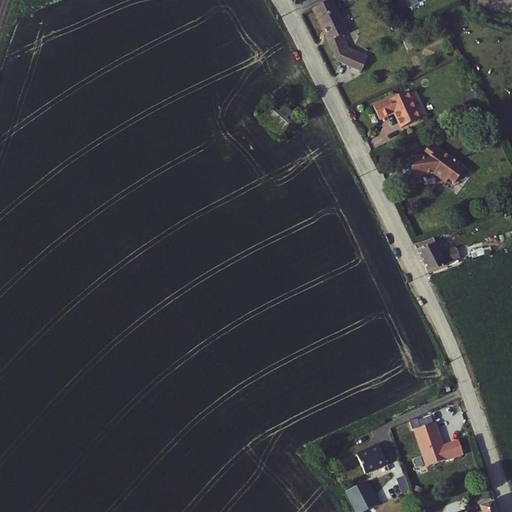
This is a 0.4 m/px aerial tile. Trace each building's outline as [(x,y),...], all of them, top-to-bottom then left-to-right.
[(333,52),(346,46),(348,44),(343,35),(348,33),(331,0),(312,10),(333,52)] [(333,52),(340,63),(345,49),(346,46),(333,52)] [(363,71),(368,58),(345,49),(340,63),(363,71)] [(420,117),(407,90),(391,98),(390,97),(374,105),(381,119),(394,113),(401,126),(420,117)] [(273,98),(264,114),(285,126),(295,110),(273,98)] [(441,146),(434,141),(427,149),(434,154),(441,146)] [(426,174),(438,173),(441,175),(463,164),(441,146),(434,154),(413,157),(417,184),(427,183),(426,174)] [(441,175),(453,185),(466,166),(463,164),(441,175)] [(415,247),(424,268),(444,261),(445,264),(455,260),(459,258),(457,252),(443,257),(436,240),(415,247)] [(429,278),(430,277),(448,271),(447,268),(457,264),(455,260),(445,264),(444,261),(424,268),(429,278)] [(411,432),(425,469),(460,455),(455,442),(438,448),(434,436),(435,436),(431,425),(411,432)] [(363,476),(385,466),(377,447),(365,453),(364,451),(354,456),(363,476)] [(402,478),(394,481),(399,495),(407,492),(402,478)] [(365,483),(345,493),(354,511),(364,511),(377,506),(365,483)] [(354,511),(345,493),(343,494),(351,511),(354,511)] [(494,511),(491,502),(461,511),(494,511)]
